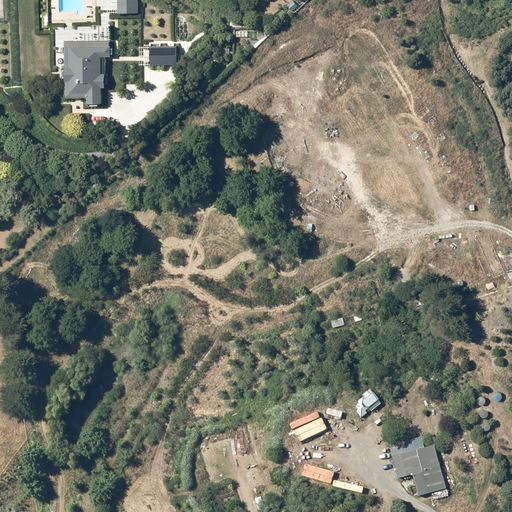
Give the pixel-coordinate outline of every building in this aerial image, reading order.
[(139,0),(111,0),(111,14),(139,14),(139,0)] [(108,74),(105,74),(105,58),(113,57),(113,40),(67,41),(68,96),(88,96),(88,104),(105,104),(105,89),(108,89),(108,74)] [(178,65),(179,47),(152,46),(151,64),(178,65)] [(360,410),(358,411),(360,416),(372,410),(365,396),(358,400),(360,404),(357,405),(360,410)] [(344,411),(329,408),(327,415),(342,418),(344,411)] [(425,449),(421,436),(390,445),(394,458),(400,479),(414,475),(421,497),(432,493),(434,500),(449,495),(447,489),(435,446),(425,449)] [(268,498),(263,500),(262,495),(256,497),(260,511),(267,511),(266,507),(271,505),(268,498)]
